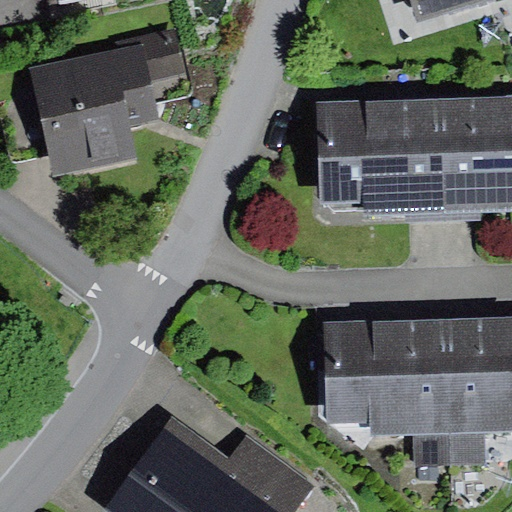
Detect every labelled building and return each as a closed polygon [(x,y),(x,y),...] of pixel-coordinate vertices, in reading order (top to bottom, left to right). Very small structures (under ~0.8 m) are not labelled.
[(412,0),(420,23),(499,0),(412,0)] [(176,36),(29,69),(55,181),(138,163),(130,131),(158,125),(149,83),(185,75),(176,36)] [(511,98),(457,100),(463,220),(511,217),(511,98)] [(457,100),(312,103),(316,210),(365,208),(366,222),(463,220),(457,100)] [(511,318),(449,320),(454,469),(488,468),(487,436),(511,435),(511,318)] [(449,320),(324,324),(327,425),(371,424),(372,440),(414,438),(415,470),(454,469),(449,320)] [(170,417),(101,511),(287,511),(308,485),(245,439),(230,460),(170,417)]
